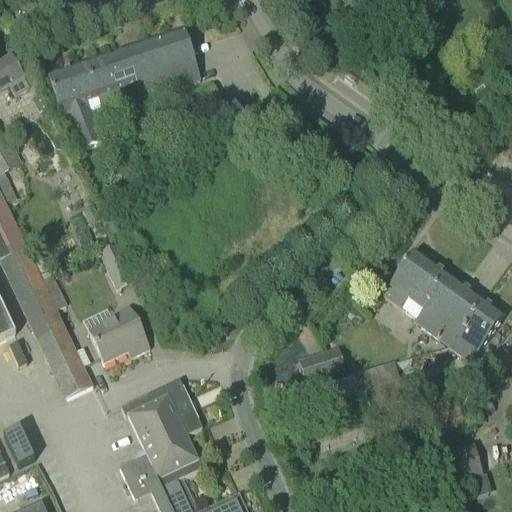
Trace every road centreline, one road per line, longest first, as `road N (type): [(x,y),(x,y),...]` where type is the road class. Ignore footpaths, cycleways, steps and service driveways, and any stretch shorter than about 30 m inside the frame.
road 1 (unclassified): [(285,511),(241,410),(239,365),(257,325),(427,171)]
road 2 (tertiary): [(427,171),(310,90),(245,0)]
